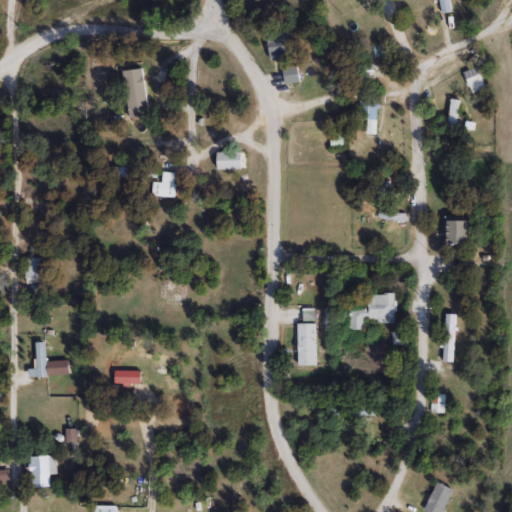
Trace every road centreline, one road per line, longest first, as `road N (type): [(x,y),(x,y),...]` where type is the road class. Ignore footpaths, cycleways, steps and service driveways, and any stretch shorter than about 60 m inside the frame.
road 1 (residential): [(319,511),(264,404),(274,219),(267,95),(223,31),(217,0)]
road 2 (residential): [(379,511),(417,425),(412,116),(403,27),(386,0)]
road 3 (residential): [(16,511),(11,0)]
road 4 (residential): [(0,63),(50,34),(223,31)]
